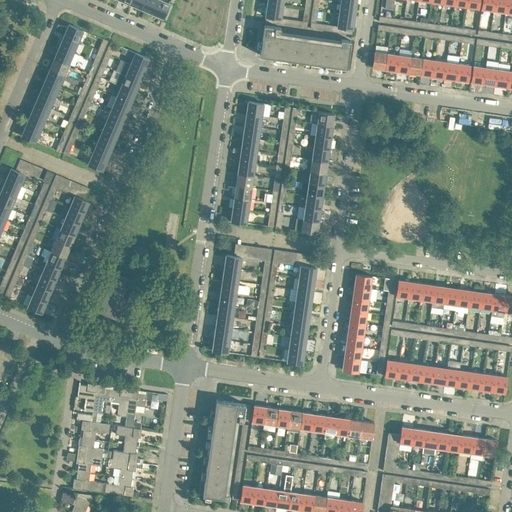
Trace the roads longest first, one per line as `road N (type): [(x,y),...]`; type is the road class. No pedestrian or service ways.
road 1 (residential): [(185,367),(228,66)]
road 2 (residential): [(511,414),(321,386)]
road 3 (residential): [(341,251),(334,250),(359,87)]
road 4 (residential): [(511,274),(341,251)]
road 5 (residential): [(51,344),(115,191)]
road 6 (residential): [(51,511),(60,494),(76,356)]
road 7 (residential): [(115,191),(176,46)]
road 8 (residential): [(511,110),(359,87)]
road 9 (residential): [(165,511),(185,367)]
road 10 (residential): [(0,132),(54,0)]
road 11 (residential): [(321,386),(185,367)]
road 12 (residential): [(321,386),(341,251)]
road 13 (residential): [(359,87),(228,66)]
road 14 (residential): [(115,191),(0,141)]
road 15 (residential): [(176,46),(63,0)]
